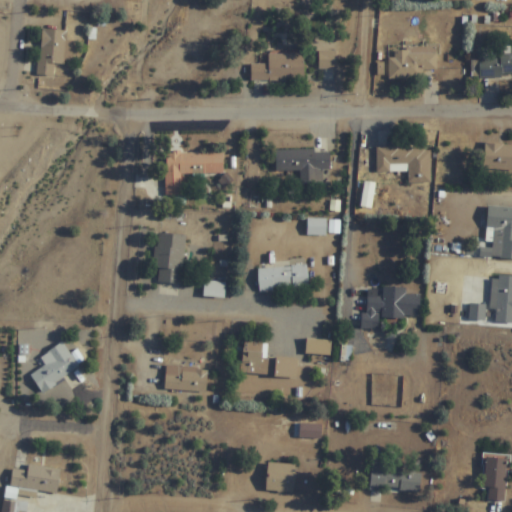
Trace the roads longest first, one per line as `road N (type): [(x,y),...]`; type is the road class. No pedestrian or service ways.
road 1 (residential): [(511,109),(127,119),(0,108)]
road 2 (residential): [(103,511),(127,119)]
road 3 (residential): [(105,494),(222,502),(247,511)]
